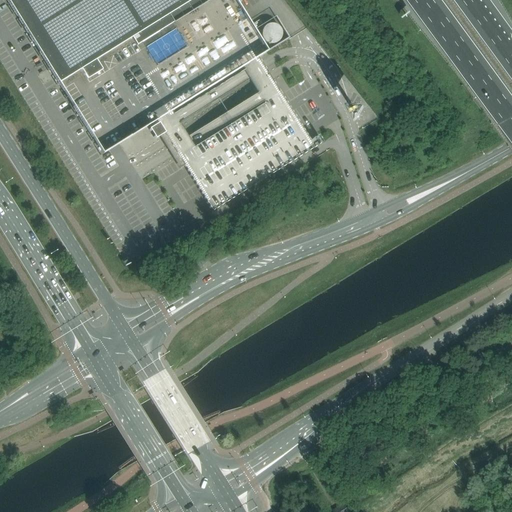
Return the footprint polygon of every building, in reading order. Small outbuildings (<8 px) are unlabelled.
[(211,0),(5,0),(59,84),(80,71),(83,76),(85,79),(90,75),(130,138),(258,58),(267,53),(233,0),(222,0),(204,12),(200,7),(204,4),(211,0)] [(258,58),(157,121),(175,151),(214,216),(316,152),(264,68),(258,58)] [(200,267),(207,261),(210,259),(204,251),(193,260),(200,267)] [(182,384),(153,400),(154,404),(183,387),(182,384)] [(142,406),(113,422),(115,426),(144,409),(142,406)] [(203,418),(174,434),(176,437),(204,421),(203,418)] [(163,440),(134,456),(136,459),(165,443),(163,440)]
